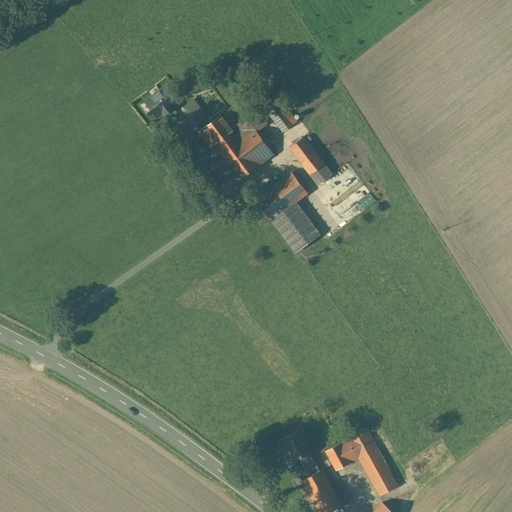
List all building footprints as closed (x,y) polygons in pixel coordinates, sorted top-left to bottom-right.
[(269,85),(255,96),(284,132),(296,122),(291,115),(269,85)] [(164,87),(146,101),(146,100),(146,101),(146,102),(157,116),(158,116),(162,113),(163,114),(164,115),(164,114),(172,108),(173,107),(172,105),(176,102),(177,102),(176,101),(166,87),(165,86),(164,87)] [(193,99),(183,107),(196,124),(206,116),(193,99)] [(241,130),(236,134),(259,166),(274,154),(258,131),(267,123),(257,108),(237,124),(241,130)] [(241,179),(259,166),(236,134),(221,115),(199,132),(205,140),(209,137),(241,179)] [(308,144),(303,137),(289,147),(319,185),(332,174),(308,144)] [(307,193),(292,173),(256,199),(296,252),(321,234),(296,201),(307,193)] [(342,442),(325,451),(336,471),(359,458),(380,496),(405,483),(382,443),(376,446),(366,428),(342,442)] [(294,461),(299,458),(309,452),(311,451),(300,430),(282,438),(294,461)] [(320,470),(309,452),(299,458),(309,476),(301,480),(318,511),(329,511),(343,504),(322,469),(320,470)] [(393,511),(382,502),(373,511),(393,511)]
